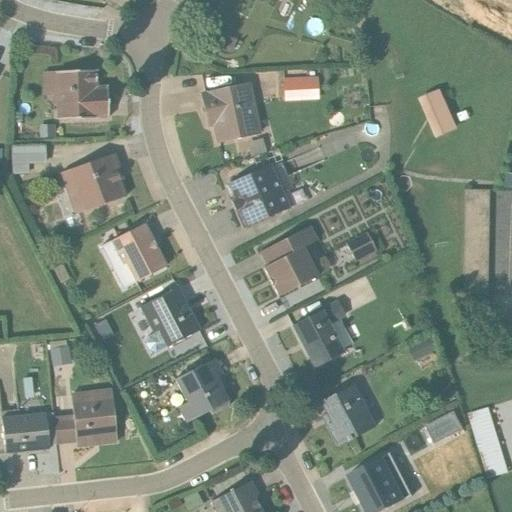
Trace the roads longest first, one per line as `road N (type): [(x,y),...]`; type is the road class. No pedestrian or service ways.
road 1 (residential): [(263,426),(265,376),(151,137),(150,39)]
road 2 (residential): [(0,499),(158,481),(263,426)]
road 3 (residential): [(150,39),(25,16),(0,3)]
